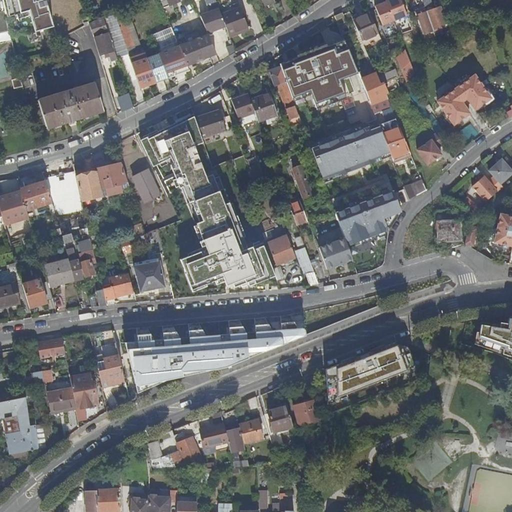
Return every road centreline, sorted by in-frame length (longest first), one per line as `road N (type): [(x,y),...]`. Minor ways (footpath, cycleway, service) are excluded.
road 1 (primary): [(471,296),(127,428),(10,511)]
road 2 (residential): [(0,338),(260,307),(396,278)]
road 3 (residential): [(0,170),(76,147),(167,103),(343,0)]
road 4 (residential): [(396,278),(394,245),(410,212),(511,127)]
